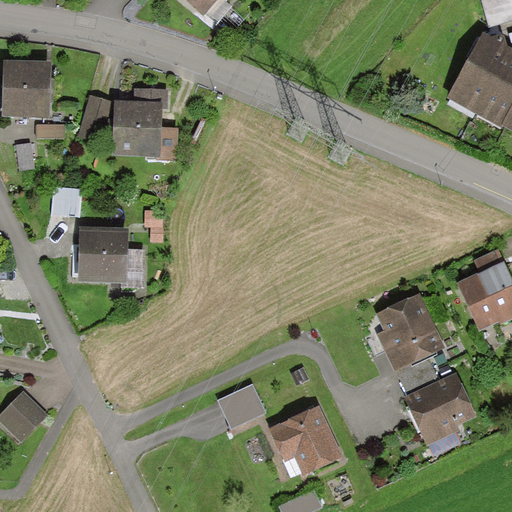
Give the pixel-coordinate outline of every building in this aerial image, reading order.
[(183,0),(206,17),(219,0),(183,0)] [(511,0),(483,0),(492,31),(511,25),(511,0)] [(511,46),(485,31),(448,97),(511,132),(511,46)] [(53,63),(7,61),(6,116),(52,117),(53,63)] [(135,102),(120,102),(117,158),(176,161),(177,130),(163,130),(164,110),(169,111),(171,90),(136,88),(135,102)] [(116,102),(90,95),(80,136),(105,143),(116,102)] [(65,124),(38,126),(39,140),(66,139),(65,124)] [(33,144),(18,146),(21,170),(36,168),(33,144)] [(84,189),(54,186),(52,217),(82,219),(84,189)] [(132,204),(110,203),(109,222),(131,223),(132,204)] [(132,230),(80,229),(79,285),(143,287),(144,251),(131,251),(132,230)] [(482,273),(458,285),(482,333),(503,323),(504,325),(511,321),(511,277),(504,262),(500,264),(494,253),(476,262),(482,273)] [(421,294),(376,313),(384,330),(376,334),(393,373),(397,372),(430,357),(446,351),(421,294)] [(430,357),(397,372),(406,395),(440,381),(430,357)] [(406,395),(404,396),(426,447),(460,432),(457,426),(477,417),(458,373),(440,381),(406,395)] [(252,385),(219,401),(231,429),(265,413),(252,385)] [(0,418),(22,441),(49,415),(25,390),(0,413),(0,418)] [(318,407),(267,431),(283,465),(298,458),(305,474),(342,457),(318,407)] [(317,490),(281,507),(282,511),(313,511),(324,507),(317,490)]
